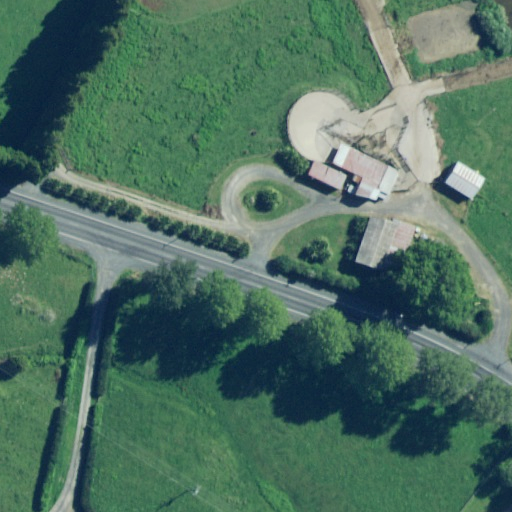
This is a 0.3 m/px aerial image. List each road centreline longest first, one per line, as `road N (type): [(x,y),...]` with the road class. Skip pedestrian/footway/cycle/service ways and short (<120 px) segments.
road 1 (secondary): [(511,398),(328,310),(0,200)]
road 2 (track): [(244,282),(268,233),(310,210),(419,213),(471,248),(492,281),(503,310),(485,381)]
road 3 (track): [(59,511),(77,465),(111,238)]
road 4 (track): [(419,213),(423,133),(364,0)]
road 5 (track): [(48,152),(61,172),(81,182),(214,227),(243,228)]
road 6 (track): [(268,233),(243,228),(232,215),(235,182),(245,172),(270,172),(344,205)]
